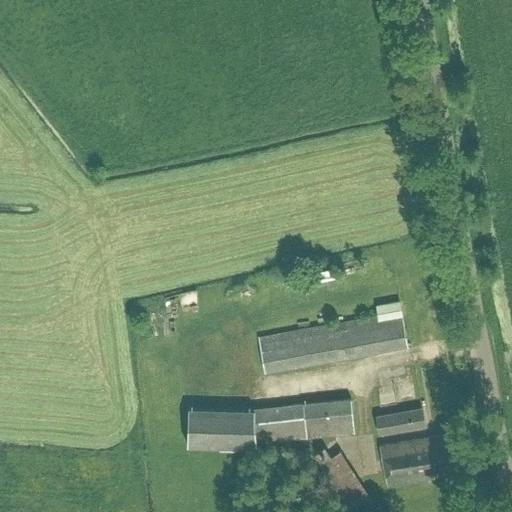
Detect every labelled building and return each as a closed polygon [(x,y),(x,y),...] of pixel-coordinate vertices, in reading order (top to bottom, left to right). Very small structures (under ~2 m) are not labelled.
[(199,297),(186,298),(188,313),(201,311),(199,297)] [(401,315),(398,301),(374,305),(377,319),(401,315)] [(376,315),(257,336),(264,371),(407,345),(401,316),(377,320),(376,315)] [(302,402),(250,408),(188,406),(186,445),(254,447),(254,442),(305,438),(353,432),(350,397),(302,402)] [(379,434),(425,425),(421,406),(375,414),(379,434)] [(457,431),(380,445),(387,485),(465,471),(463,462),(466,461),(462,440),(459,441),(457,431)] [(320,463),(331,481),(323,487),(339,511),(343,511),(370,495),(339,450),(330,456),(324,445),(313,453),(320,463)] [(384,504),(385,511),(444,511),(440,492),(384,504)]
